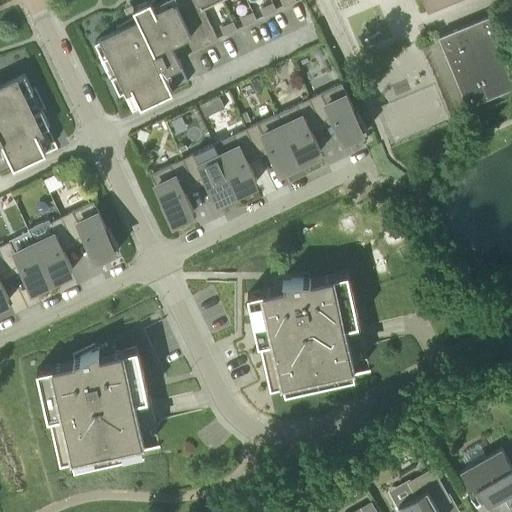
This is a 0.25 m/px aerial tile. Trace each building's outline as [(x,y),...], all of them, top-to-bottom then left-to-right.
[(201,6),(198,0),(174,0),(175,2),(157,11),(151,0),(147,0),(134,7),(141,22),(134,25),(132,23),(95,40),(103,57),(112,53),(120,70),(112,74),(120,91),(132,86),(141,105),(173,89),(172,88),(188,81),(180,64),(182,64),(178,56),(218,37),(203,6),(201,6)] [(423,0),(428,11),(455,0),(423,0)] [(264,15),(277,9),(273,1),(261,7),(264,15)] [(244,25),(257,19),(253,11),(241,17),(244,25)] [(439,35),(468,105),(511,87),(511,70),(489,15),(439,35)] [(225,34),(237,28),(233,20),(221,26),(225,34)] [(0,170),(14,164),(15,165),(47,150),(37,131),(50,125),(42,108),(33,112),(25,94),(33,90),(25,73),(0,85),(0,170)] [(342,81),(310,97),(321,120),(332,115),(343,138),(345,137),(347,140),(368,130),(357,107),(355,109),(342,81)] [(220,96),(215,98),(220,109),(225,107),(220,96)] [(303,114),(283,123),(301,161),(320,153),(318,150),(321,149),(310,126),(321,120),(310,97),(297,103),(303,114)] [(242,115),(212,128),(216,138),(246,125),(242,115)] [(258,121),(246,127),(257,151),(268,145),(280,169),(282,168),(283,170),(301,161),(283,123),(264,133),(258,121)] [(246,127),(214,142),(238,191),(256,183),(255,180),(257,179),(246,156),(257,151),(246,127)] [(146,139),(149,132),(140,128),(137,136),(146,139)] [(214,142),(183,157),(194,181),(205,175),(216,199),(219,198),(220,200),(238,191),(214,142)] [(194,181),(183,157),(150,173),(163,200),(161,201),(172,223),(193,213),(192,211),(194,209),(183,186),(194,181)] [(94,200),(62,215),(73,238),(84,233),(95,257),(97,256),(99,258),(120,248),(109,226),(107,227),(94,200)] [(55,233),(35,242),(53,279),(72,271),(70,268),(73,267),(62,244),(73,238),(62,215),(49,221),(55,233)] [(9,240),(6,235),(0,237),(0,244),(0,245),(9,240)] [(0,245),(0,244),(0,249),(9,269),(20,264),(32,287),(34,286),(35,288),(53,279),(35,242),(16,251),(11,240),(9,240),(0,245)] [(0,249),(0,304),(8,301),(7,299),(10,297),(0,277),(0,273),(9,269),(0,249)] [(356,373),(359,318),(348,270),(311,278),(275,277),(275,286),(248,293),(259,341),(271,338),(281,383),(284,383),(285,390),(356,373)] [(138,345),(111,351),(107,342),(92,350),(74,359),(38,368),(46,405),(48,405),(47,403),(61,400),(75,465),(145,449),(131,386),(146,382),(138,345)] [(433,446),(426,434),(413,441),(419,453),(433,446)] [(488,503),(504,495),(510,507),(511,505),(511,463),(511,464),(502,447),(461,470),(472,489),(478,485),(488,503)] [(452,499),(433,467),(408,481),(416,495),(399,504),(403,511),(441,511),(438,507),(452,499)] [(310,502),(291,511),(314,511),(315,511),(310,502)]
